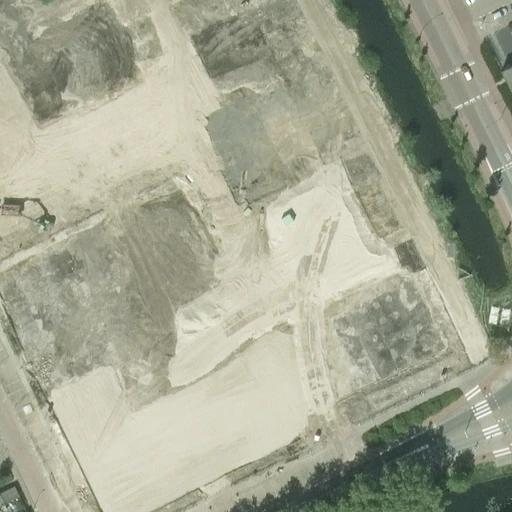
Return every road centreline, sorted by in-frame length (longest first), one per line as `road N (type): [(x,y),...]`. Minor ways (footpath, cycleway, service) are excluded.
road 1 (residential): [(335,490),(101,0)]
road 2 (tertiary): [(511,176),(437,27)]
